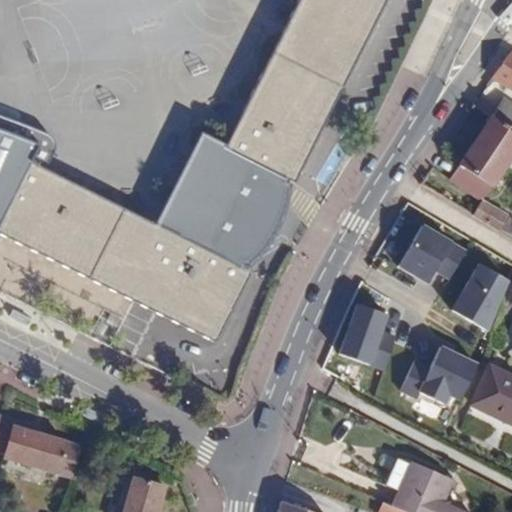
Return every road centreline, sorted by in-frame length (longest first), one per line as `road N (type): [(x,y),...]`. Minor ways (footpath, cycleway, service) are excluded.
road 1 (residential): [(246,463),(357,227),(430,122)]
road 2 (residential): [(0,341),(246,463)]
road 3 (residential): [(430,122),(511,14)]
road 4 (residential): [(475,0),(430,122)]
